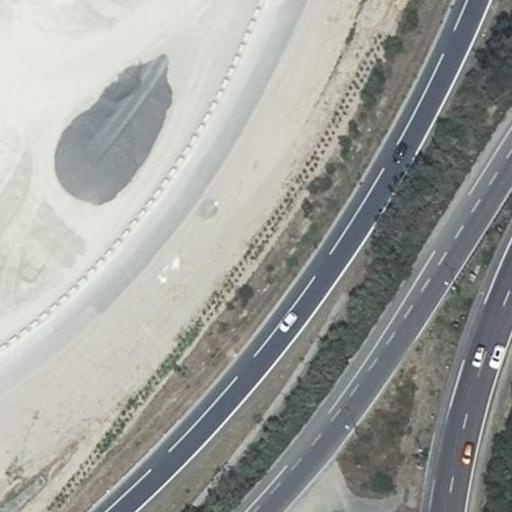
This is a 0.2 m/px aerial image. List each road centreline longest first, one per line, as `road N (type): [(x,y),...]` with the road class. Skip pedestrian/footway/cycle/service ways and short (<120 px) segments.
road 1 (motorway): [(473,0),(378,190),(303,304),(118,511)]
road 2 (motorway): [(511,165),(393,356),(263,511)]
road 3 (motorway): [(511,284),(464,419),(446,511)]
